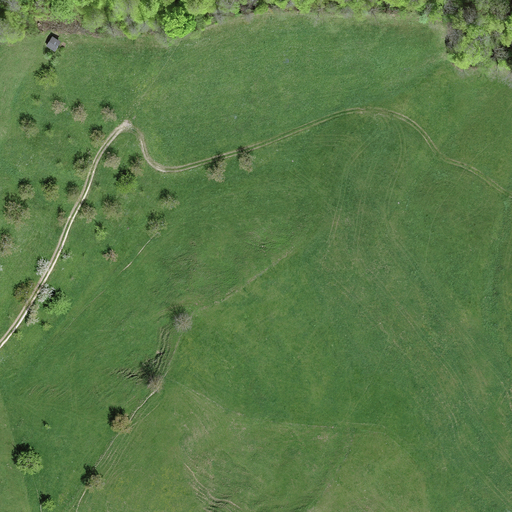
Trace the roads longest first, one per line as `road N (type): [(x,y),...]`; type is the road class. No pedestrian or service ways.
road 1 (track): [(124,128),(137,131),(152,164),(173,171),(327,118),(376,111),(409,121),(442,157),(511,195)]
road 2 (track): [(0,348),(34,298),(104,148),(124,128)]
